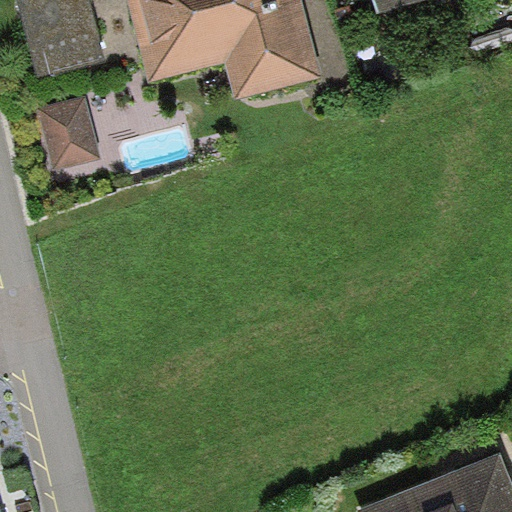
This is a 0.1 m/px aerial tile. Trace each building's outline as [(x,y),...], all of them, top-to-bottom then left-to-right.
[(89,0),(17,0),(38,81),(106,65),(89,0)] [(322,79),(301,0),(128,0),(150,83),(227,63),(236,101),(322,79)] [(371,0),(377,15),(423,0),(371,0)] [(85,98),(38,110),(54,172),(101,160),(85,98)] [(511,511),(511,467),(500,441),(356,502),(360,511),(511,511)]
